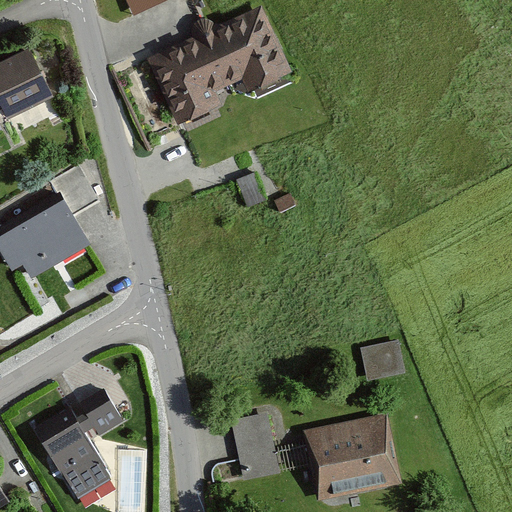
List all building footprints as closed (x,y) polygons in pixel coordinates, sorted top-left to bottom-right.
[(267,0),(260,0),(144,50),(177,127),(225,107),(217,89),(254,73),(260,88),(299,71),(267,0)] [(40,45),(0,63),(0,107),(9,103),(15,116),(63,95),(40,45)] [(66,196),(0,237),(0,240),(26,281),(93,239),(66,196)] [(400,338),(361,345),(367,378),(406,371),(400,338)] [(105,383),(32,428),(76,498),(114,475),(89,435),(124,413),(105,383)] [(248,480),(283,472),(269,409),(234,417),(248,480)] [(389,412),(309,428),(322,495),(403,479),(389,412)] [(0,506),(13,499),(0,478),(0,506)]
